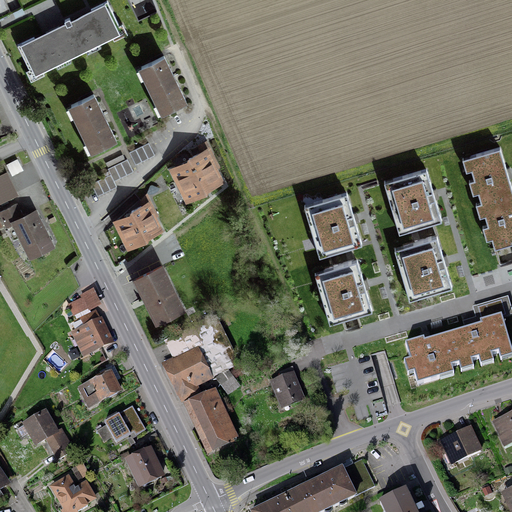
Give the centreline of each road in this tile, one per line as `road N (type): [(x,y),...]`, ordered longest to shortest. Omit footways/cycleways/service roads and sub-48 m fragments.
road 1 (secondary): [(0,68),(209,499)]
road 2 (track): [(199,106),(308,352)]
road 3 (residential): [(209,499),(399,423)]
road 4 (track): [(107,289),(240,185)]
